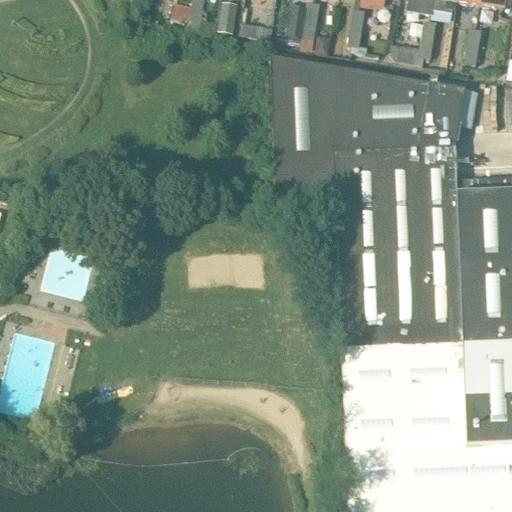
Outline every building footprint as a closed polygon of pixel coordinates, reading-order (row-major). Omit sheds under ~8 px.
[(456,6),(456,0),(433,0),(433,2),(432,16),(451,18),(452,15),(455,15),(456,6)] [(456,0),(456,6),(479,10),(480,0),(456,0)] [(502,14),(504,0),(480,0),(479,10),(502,14)] [(232,37),(237,7),(221,4),(216,34),(232,37)] [(202,8),(191,6),(187,36),(198,37),(202,8)] [(307,7),(306,12),(304,24),(316,26),(319,8),(307,7)] [(304,24),(306,12),(290,9),(285,40),(301,42),(304,24)] [(358,51),(364,16),(352,14),(346,50),(358,51)] [(312,44),(316,26),(304,24),(301,42),(312,44)] [(423,31),(421,43),(432,45),(435,27),(423,26),(423,31)] [(271,33),(240,27),(238,39),(269,45),(271,33)] [(469,33),(466,50),(478,52),(480,35),(469,33)] [(418,62),(430,63),(432,45),(421,43),(418,62)] [(475,70),(478,52),(466,50),(463,69),(475,70)] [(268,62),(274,208),(332,210),(345,511),(511,511),(511,198),(510,198),(510,187),(454,189),(453,157),(458,130),(470,132),(476,97),(268,62)]
